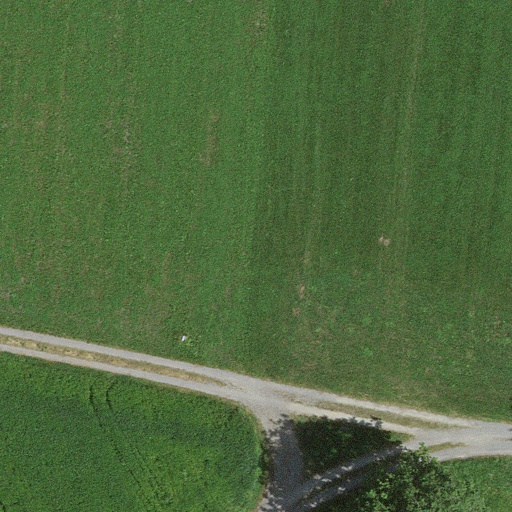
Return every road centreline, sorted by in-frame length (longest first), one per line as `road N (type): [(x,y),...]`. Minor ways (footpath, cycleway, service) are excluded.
road 1 (track): [(494,437),(0,340)]
road 2 (track): [(279,511),(417,447),(511,438)]
road 3 (track): [(285,506),(282,433),(260,387)]
